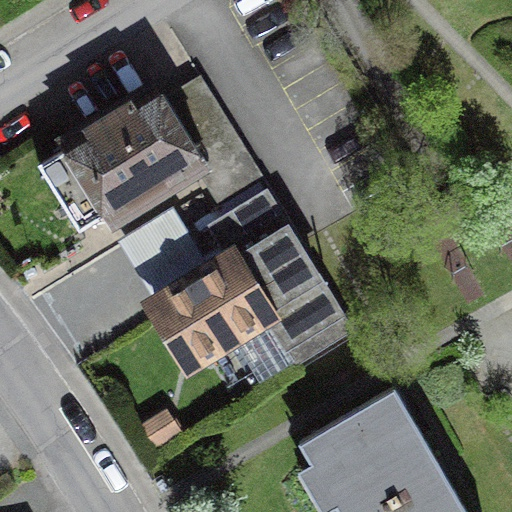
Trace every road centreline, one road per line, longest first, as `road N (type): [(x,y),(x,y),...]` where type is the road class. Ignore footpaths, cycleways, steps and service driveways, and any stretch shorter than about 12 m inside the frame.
road 1 (residential): [(0,357),(104,511)]
road 2 (residential): [(0,84),(138,0)]
